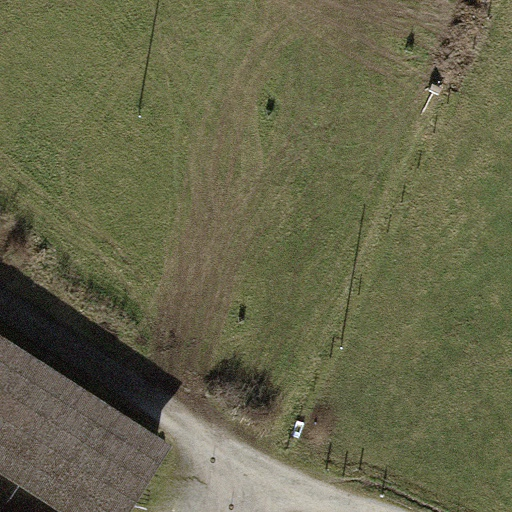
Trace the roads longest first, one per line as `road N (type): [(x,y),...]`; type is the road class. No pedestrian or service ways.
road 1 (unclassified): [(239,459),(0,303)]
road 2 (track): [(369,511),(239,459)]
